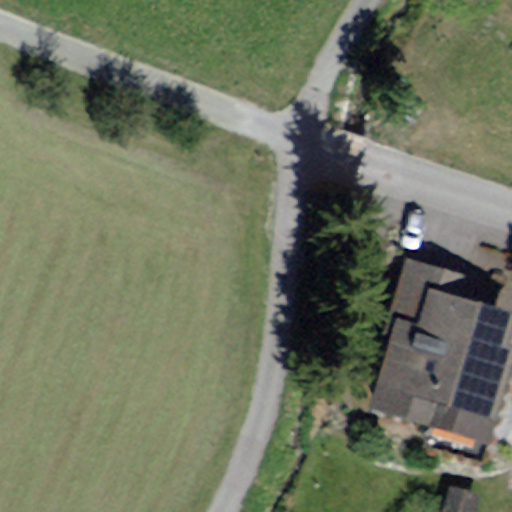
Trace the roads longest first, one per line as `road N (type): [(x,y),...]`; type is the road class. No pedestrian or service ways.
road 1 (unclassified): [(375,0),(300,138),(275,381),(214,511)]
road 2 (track): [(0,13),(300,138)]
road 3 (residential): [(376,165),(511,210)]
